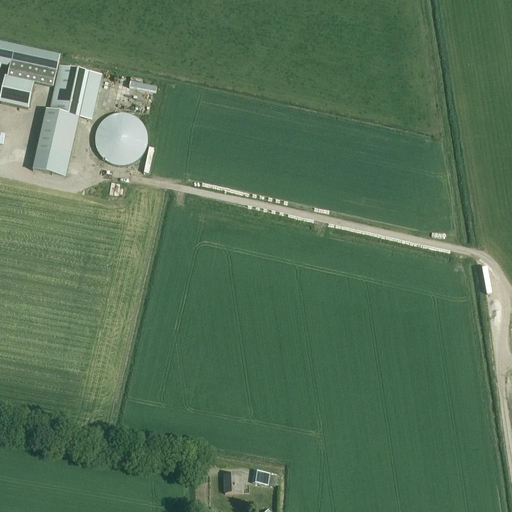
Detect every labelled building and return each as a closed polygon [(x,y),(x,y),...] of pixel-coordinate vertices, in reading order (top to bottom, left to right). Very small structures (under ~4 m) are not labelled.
[(53,89),(60,59),(0,45),(0,69),(0,70),(1,67),(10,69),(8,80),(6,80),(0,105),(28,111),(34,85),(53,89)] [(66,179),(79,119),(92,122),(96,104),(92,104),(98,76),(60,68),(50,113),(46,112),(33,172),(66,179)] [(104,123),(96,134),(95,148),(101,160),(113,168),(126,169),(139,163),(146,152),(147,138),(141,126),(130,118),(116,117),(104,123)] [(277,477),(254,473),(252,485),(275,489),(277,477)] [(241,476),(224,477),(225,496),(242,495),(241,476)]
